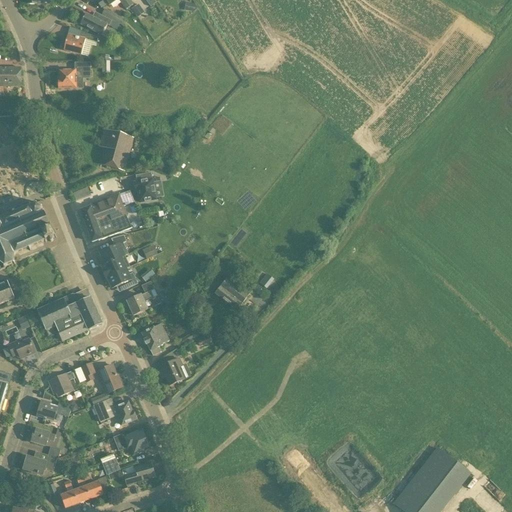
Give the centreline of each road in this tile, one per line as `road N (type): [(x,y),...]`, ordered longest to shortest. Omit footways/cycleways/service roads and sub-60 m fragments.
road 1 (tertiary): [(115,328),(57,189),(25,37)]
road 2 (residential): [(115,328),(67,351),(37,382),(6,485)]
road 3 (tertiary): [(177,489),(115,328)]
